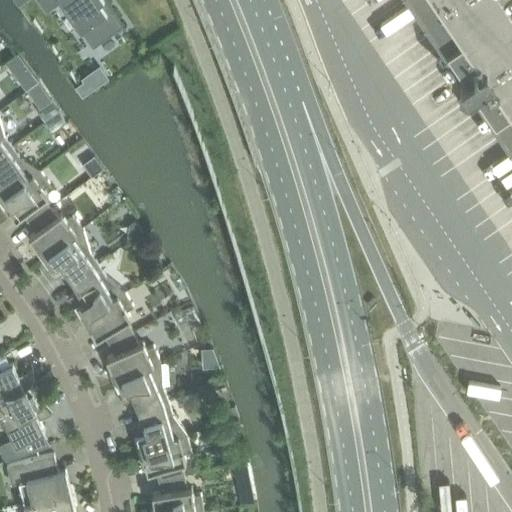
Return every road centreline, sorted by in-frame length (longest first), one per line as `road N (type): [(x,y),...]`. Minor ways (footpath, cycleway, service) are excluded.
road 1 (unclassified): [(177,0),(304,371),(326,511)]
road 2 (primary): [(215,0),(306,273),(351,511)]
road 3 (primary): [(384,511),(341,277),(273,61)]
road 4 (unclassified): [(315,0),(368,113),(511,328)]
road 5 (primary): [(428,369),(307,99),(273,61)]
road 6 (residential): [(111,511),(89,424),(48,335),(0,267)]
road 7 (unclassified): [(511,494),(428,369)]
